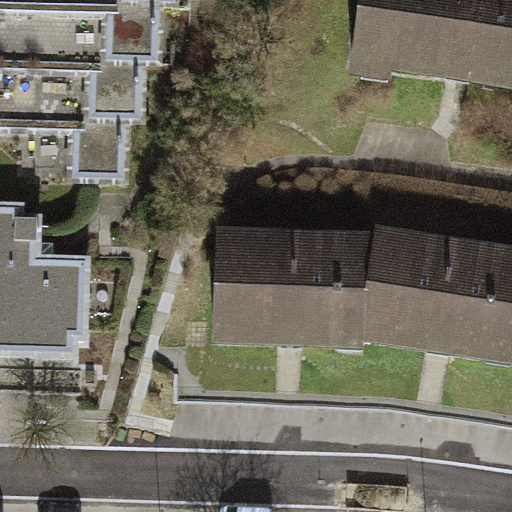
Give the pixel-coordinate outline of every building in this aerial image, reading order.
[(213,0),(0,0),(0,134),(78,137),(79,183),(144,185),(142,136),(168,130),(166,75),(187,78),(181,17),(214,18),(213,0)] [(511,0),(391,0),(384,75),(511,95),(511,0)] [(69,217),(0,217),(0,369),(121,370),(120,264),(72,261),(69,217)] [(412,354),(412,235),(254,236),(256,349),(412,354)] [(511,364),(511,250),(412,235),(414,346),(511,364)]
